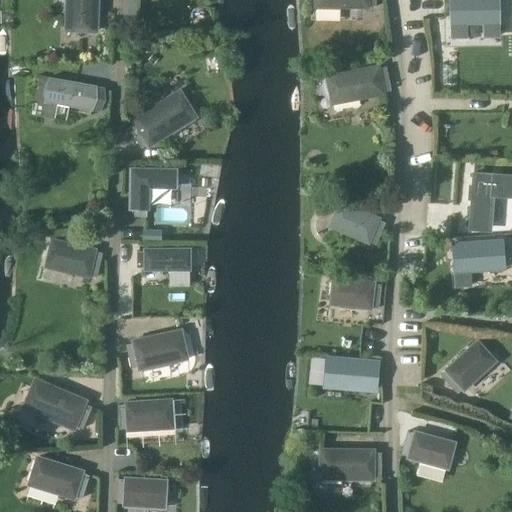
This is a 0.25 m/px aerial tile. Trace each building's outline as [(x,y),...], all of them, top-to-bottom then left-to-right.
[(67,0),(67,31),(101,32),(102,0),(67,0)] [(499,0),(450,0),(451,38),(467,38),(467,25),(483,24),(483,38),(500,37),(499,0)] [(386,67),(386,63),(331,74),(337,106),(392,95),(391,91),(397,90),(392,66),(386,67)] [(97,86),(49,78),(45,103),(93,112),(97,86)] [(148,148),(198,117),(182,88),(130,119),(132,123),(127,126),(140,147),(145,144),(148,148)] [(130,167),(129,209),(150,209),(151,188),(177,189),(178,168),(130,167)] [(469,184),(468,199),(470,199),(468,231),(491,232),(493,202),(494,197),(501,198),(511,198),(511,174),(472,171),(471,185),(469,184)] [(382,245),(391,223),(386,221),(387,218),(346,199),(334,227),(375,245),(376,243),(382,245)] [(97,278),(103,254),(97,252),(98,249),(51,238),(44,268),(91,280),(91,276),(97,278)] [(502,240),(453,244),(456,286),(470,285),(469,271),(504,268),(502,240)] [(192,272),(192,249),(144,249),(144,252),(137,252),(137,268),(144,268),(144,272),(192,272)] [(384,309),(387,285),(381,284),(382,281),(339,276),(335,306),(378,311),(379,309),(384,309)] [(140,373),(191,361),(184,329),(132,340),(133,344),(127,346),(133,370),(139,368),(140,373)] [(469,393),(503,362),(482,340),(449,371),(451,373),(446,377),(462,395),(467,391),(469,393)] [(324,372),(322,388),(377,393),(380,359),(325,355),(324,365),(324,372)] [(84,430),(94,408),(89,406),(90,401),(37,378),(23,410),(77,433),(79,428),(84,430)] [(178,430),(176,399),(127,402),(127,406),(121,406),(123,430),(129,430),(129,434),(178,430)] [(407,431),(401,454),(407,456),(406,459),(449,470),(457,441),(414,429),(413,433),(407,431)] [(385,479),(386,454),(380,454),(380,450),(324,449),(324,482),(379,483),(380,479),(385,479)] [(85,500),(92,477),(87,476),(88,471),(39,456),(30,487),(79,502),(80,498),(85,500)] [(171,511),(173,481),(129,478),(128,481),(122,481),(121,505),(127,505),(127,508),(171,511)]
